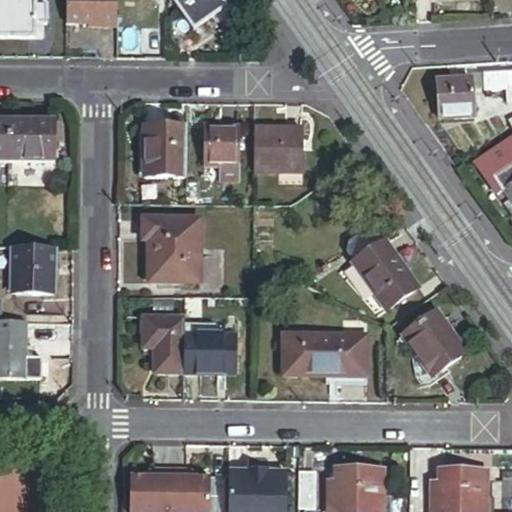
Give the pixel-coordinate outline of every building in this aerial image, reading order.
[(46,1),(0,0),(0,40),(43,41),(43,28),(46,28),(46,1)] [(228,10),(220,0),(170,0),(195,34),(228,10)] [(497,74),(497,70),(481,71),(483,91),(498,90),(497,74)] [(511,72),(497,74),(498,90),(503,89),(504,102),(511,101),(511,72)] [(472,76),(436,80),(440,120),(476,116),(472,76)] [(56,125),(0,124),(0,166),(55,167),(56,125)] [(145,181),(187,180),(187,132),(145,131),(145,181)] [(240,132),(204,132),(204,170),(220,170),(240,170),(240,132)] [(255,132),(254,175),(303,176),(303,133),(255,132)] [(508,204),(511,208),(511,167),(492,181),(508,204)] [(240,170),(220,170),(219,185),(240,186),(240,170)] [(511,208),(508,204),(503,208),(511,220),(511,208)] [(201,223),(145,223),(145,243),(151,243),(151,285),(200,285),(201,223)] [(348,245),(347,253),(373,235),(365,233),(348,245)] [(347,255),(354,266),(382,246),(375,235),(373,235),(347,253),(347,255)] [(354,266),(353,267),(386,313),(419,290),(386,243),(382,246),(354,266)] [(55,251),(12,250),(11,296),(54,297),(55,251)] [(436,315),(404,338),(434,379),(466,357),(436,315)] [(156,377),(185,377),(186,339),(186,327),(186,322),(145,322),(145,352),(156,352),(156,377)] [(0,325),(0,337),(11,337),(11,325),(0,325)] [(27,325),(11,325),(11,337),(27,337),(27,325)] [(221,327),(186,327),(186,339),(221,340),(221,327)] [(27,337),(11,337),(0,337),(0,381),(27,381),(27,358),(27,337)] [(285,379),(321,379),(321,339),(285,338),(285,379)] [(186,339),(185,377),(236,377),(236,340),(221,340),(186,339)] [(321,339),(321,379),(370,379),(370,339),(321,339)] [(43,359),(27,358),(27,381),(43,381),(43,359)] [(170,511),(171,473),(153,472),(153,480),(145,481),(130,481),(130,511),(170,511)] [(153,480),(153,472),(145,473),(145,481),(153,480)] [(188,473),(171,473),(170,511),(210,511),(211,481),(197,480),(188,481),(188,473)] [(196,473),(188,473),(188,481),(197,480),(196,473)] [(315,511),(316,474),(300,474),(299,511),(315,511)] [(374,511),(375,501),(383,501),(383,475),(340,474),(340,487),(331,487),(331,511),(374,511)] [(477,511),(477,501),(486,502),(487,476),(443,476),(443,488),(434,488),(434,511),(477,511)] [(287,511),(288,478),(229,478),(228,511),(287,511)] [(391,511),(392,501),(383,501),(375,501),(374,511),(391,511)] [(494,511),(495,502),(486,502),(477,501),(477,511),(494,511)]
